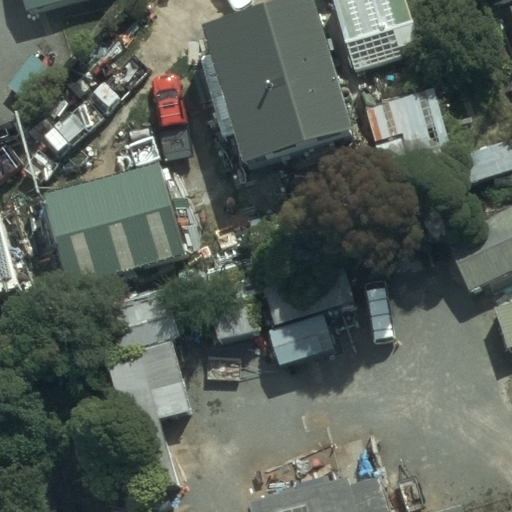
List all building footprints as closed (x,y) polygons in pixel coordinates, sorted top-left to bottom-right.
[(27,0),(32,18),(105,0),(27,0)] [(221,79),(204,85),(228,161),(242,157),(250,182),(359,148),(318,16),(212,49),(221,79)] [(163,174),(55,207),(81,294),(189,262),(163,174)] [(511,227),(449,258),(471,304),(511,284),(511,227)] [(353,286),(273,309),(282,340),(362,318),(353,286)] [(174,309),(101,332),(156,509),(183,500),(163,436),(195,426),(174,359),(189,355),(174,309)] [(511,312),(493,318),(505,359),(511,356),(511,312)] [(271,511),(463,511),(461,505),(436,511),(394,511),(383,476),(357,484),(353,472),(268,498),(271,511)]
